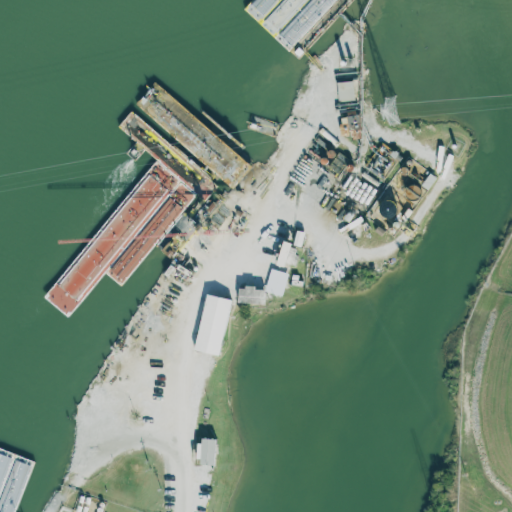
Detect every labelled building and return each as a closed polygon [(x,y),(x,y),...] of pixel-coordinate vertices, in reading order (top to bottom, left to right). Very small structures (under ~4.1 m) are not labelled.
[(355,98),(352,79),(335,82),(338,101),(355,98)] [(293,265),(298,247),(279,241),(272,264),(282,267),(284,262),(293,265)] [(263,304),(263,288),(235,286),(235,302),(263,304)] [(218,355),(229,299),(203,293),(191,350),(218,355)] [(194,462),(211,462),(212,438),(194,438),(194,462)]
